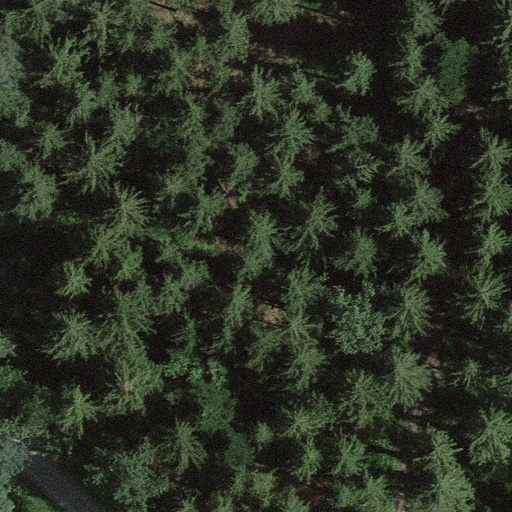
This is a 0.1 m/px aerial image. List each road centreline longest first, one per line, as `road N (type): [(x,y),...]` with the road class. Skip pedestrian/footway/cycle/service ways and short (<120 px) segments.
road 1 (track): [(415,511),(422,406),(486,0)]
road 2 (track): [(0,431),(92,511)]
